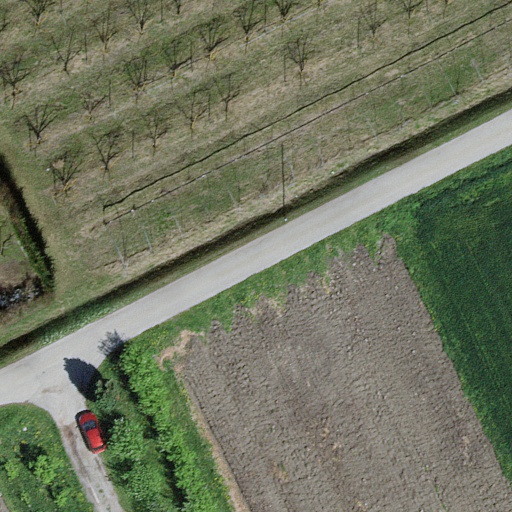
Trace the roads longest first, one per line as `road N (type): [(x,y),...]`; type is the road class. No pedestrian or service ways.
road 1 (unclassified): [(0,388),(511,127)]
road 2 (track): [(111,511),(41,367)]
